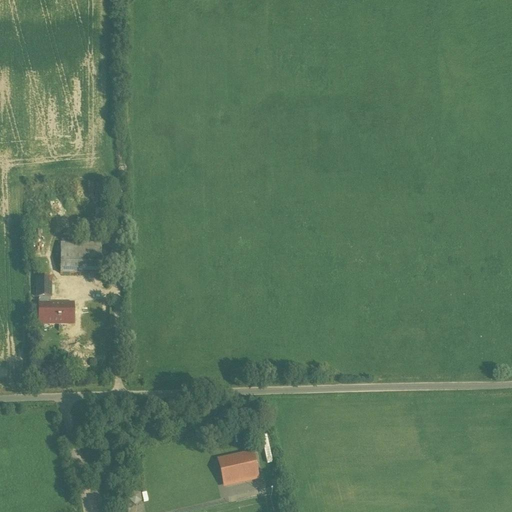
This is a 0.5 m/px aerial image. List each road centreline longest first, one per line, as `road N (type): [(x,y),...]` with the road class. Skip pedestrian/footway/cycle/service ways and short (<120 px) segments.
road 1 (unclassified): [(511,386),(66,398)]
road 2 (track): [(115,298),(111,0)]
